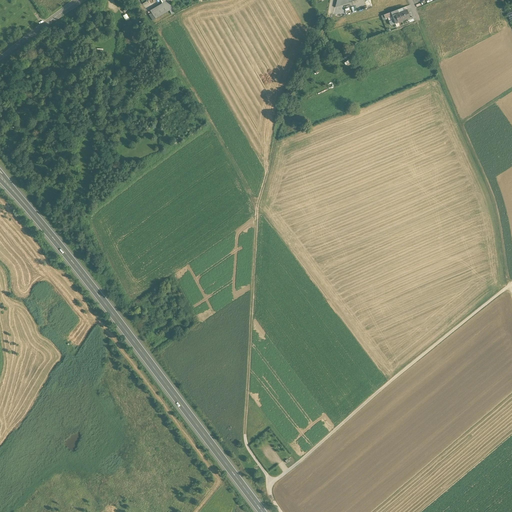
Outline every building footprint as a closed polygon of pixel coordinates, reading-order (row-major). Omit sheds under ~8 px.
[(161,0),(165,6),(165,7),(168,12),(169,11),(171,14),(174,13),(173,10),(171,6),(169,1),(168,0),(161,0)] [(165,7),(152,14),(155,19),(168,12),(165,7)] [(399,13),(395,15),(398,23),(407,19),(410,18),(407,10),(399,13)] [(385,19),(392,16),(391,13),(381,16),(383,21),(385,20),(385,19)] [(398,23),(395,15),(392,16),(394,20),(389,22),(390,26),(398,23)]
